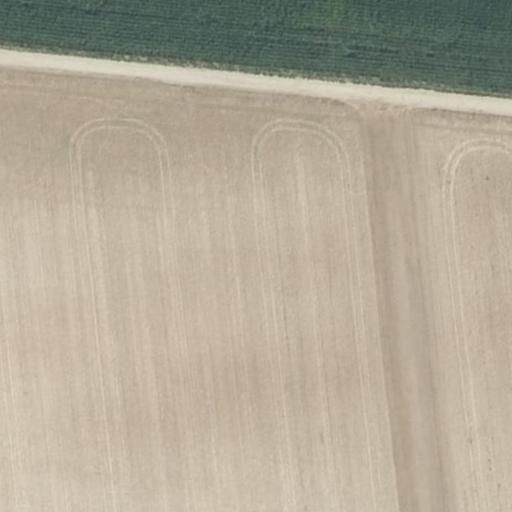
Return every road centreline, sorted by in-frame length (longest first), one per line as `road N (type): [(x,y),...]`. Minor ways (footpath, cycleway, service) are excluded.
road 1 (track): [(511,94),(0,41)]
road 2 (track): [(449,511),(406,82)]
